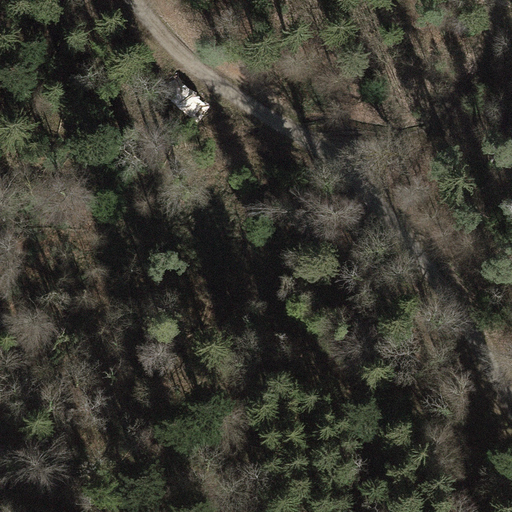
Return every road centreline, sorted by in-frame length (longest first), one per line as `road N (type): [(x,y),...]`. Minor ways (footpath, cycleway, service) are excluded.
road 1 (track): [(146,0),(191,57),(372,184),(461,291),(511,392)]
road 2 (track): [(335,158),(421,136),(461,104),(490,67),(499,5)]
